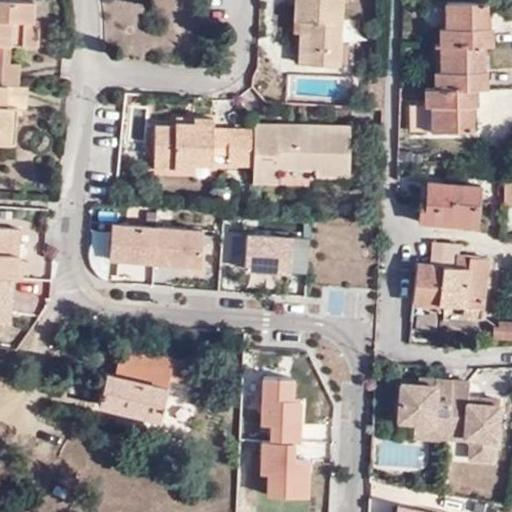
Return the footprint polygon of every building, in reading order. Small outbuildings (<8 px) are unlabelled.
[(0,0),(0,45),(12,46),(38,48),(39,23),(34,22),(34,2),(0,0)] [(342,42),(342,0),(297,0),(298,4),(297,19),(302,20),(309,20),(309,62),(341,64),(342,42)] [(432,106),(432,131),(474,131),(473,105),(478,105),(478,88),(487,88),(487,71),(482,71),(482,45),(493,45),(492,26),(487,27),(486,2),(446,3),(447,28),(441,28),(442,72),(435,72),(436,89),(425,89),(425,106),(432,106)] [(309,20),(302,20),(301,62),(309,62),(309,20)] [(350,42),(342,42),(341,64),(349,64),(350,42)] [(0,45),(0,63),(11,64),(12,46),(0,45)] [(0,85),(8,86),(19,87),(20,65),(11,64),(0,63),(0,85)] [(0,85),(0,144),(11,144),(12,118),(4,117),(4,107),(8,107),(8,86),(0,85)] [(368,108),(385,109),(385,87),(369,85),(368,108)] [(26,109),(28,87),(19,87),(8,86),(8,107),(26,109)] [(410,131),(432,131),(432,106),(425,106),(410,106),(410,131)] [(214,167),(215,130),(216,120),(197,120),(196,126),(177,126),(177,128),(158,127),(157,171),(195,171),(195,166),(214,167)] [(254,169),(254,184),(278,185),(278,171),(317,172),(317,178),(348,179),(349,133),(320,132),(320,135),(311,134),(311,127),(256,126),(256,131),(256,137),(254,169)] [(256,137),(256,131),(215,130),(214,167),(230,167),(230,137),(256,137)] [(230,167),(254,169),(256,137),(230,137),(230,167)] [(451,218),(479,219),(481,185),(427,182),(425,203),(419,203),(418,222),(451,224),(451,218)] [(511,184),(503,185),(504,205),(511,205),(511,184)] [(416,302),(441,304),(445,264),(439,264),(440,241),(419,240),(414,301),(416,302)] [(445,264),(441,304),(467,306),(484,308),(488,259),(459,256),(459,243),(440,241),(439,264),(445,264)] [(484,308),(467,306),(466,316),(483,317),(484,308)] [(511,337),(511,322),(500,321),(499,327),(493,327),(493,336),(511,337)] [(116,375),(106,373),(99,404),(160,417),(169,378),(190,383),(192,377),(203,380),(207,358),(200,356),(198,364),(123,345),(116,375)] [(93,379),(66,373),(63,389),(90,396),(93,379)] [(450,437),(454,381),(438,380),(438,385),(420,384),(403,383),(401,420),(417,421),(417,422),(434,423),(434,439),(450,440),(450,437)] [(471,383),(454,381),(450,437),(467,439),(474,445),(473,458),(496,459),(497,438),(500,438),(503,400),(483,398),(484,402),(470,402),(471,397),(471,383)] [(191,408),(179,405),(173,427),(184,430),(191,408)] [(417,437),(434,439),(434,423),(417,422),(417,437)] [(296,460),(296,442),(263,442),(263,472),(268,472),(268,496),(309,496),(310,460),(296,460)]
